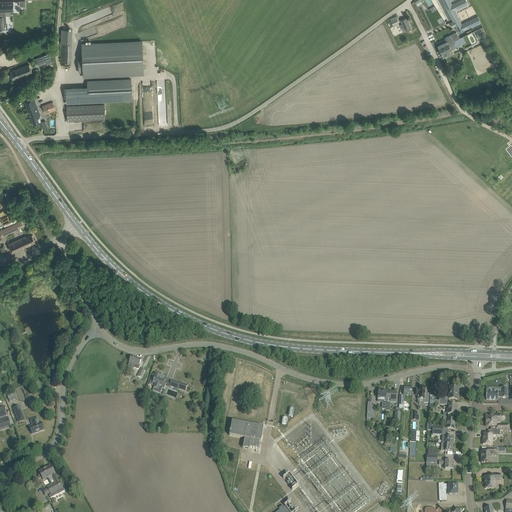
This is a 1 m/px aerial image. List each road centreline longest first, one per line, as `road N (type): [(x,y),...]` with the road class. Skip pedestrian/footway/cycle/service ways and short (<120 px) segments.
road 1 (unclassified): [(18,145),(224,127),(406,3)]
road 2 (unclassified): [(98,326),(134,351),(217,344),(341,384),(439,366),(477,370)]
road 3 (secondary): [(409,353),(287,346),(210,328),(134,285),(76,224)]
road 4 (unclassified): [(0,471),(53,445),(68,366),(98,326)]
